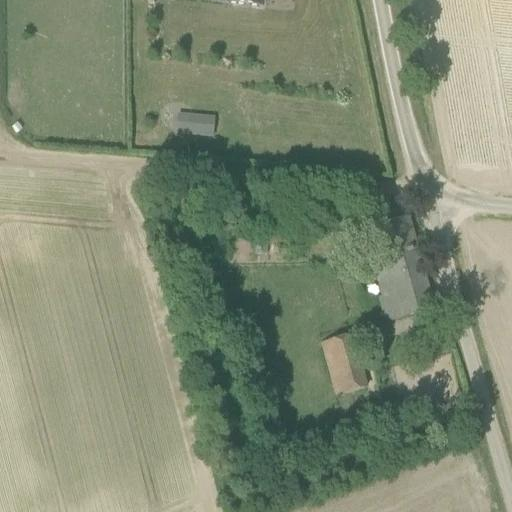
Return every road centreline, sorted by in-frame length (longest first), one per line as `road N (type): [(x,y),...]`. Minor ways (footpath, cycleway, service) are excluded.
road 1 (track): [(0,158),(422,198)]
road 2 (unclassified): [(511,504),(422,198)]
road 3 (unclassified): [(422,198),(380,0)]
